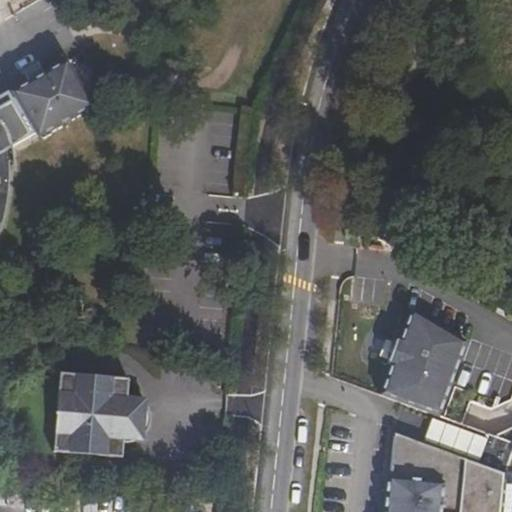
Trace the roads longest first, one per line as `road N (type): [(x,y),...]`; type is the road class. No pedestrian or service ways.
road 1 (unclassified): [(271,511),(313,138),(358,0)]
road 2 (unknown): [(295,283),(376,265),(405,273),(511,338)]
road 3 (unknown): [(376,416),(498,456)]
